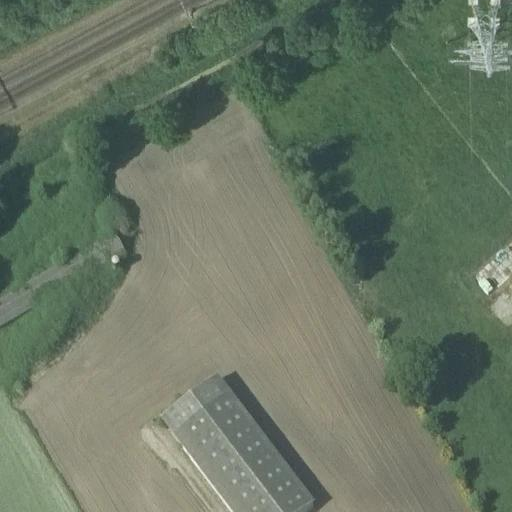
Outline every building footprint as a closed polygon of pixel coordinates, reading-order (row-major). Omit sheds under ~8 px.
[(0,329),(125,255),(112,235),(0,300),(0,329)] [(79,287),(74,295),(85,301),(76,317),(87,323),(100,298),(79,287)] [(155,412),(229,511),(308,511),(313,509),(209,371),(155,412)] [(192,511),(165,474),(113,511),(192,511)] [(363,511),(336,482),(318,497),(331,511),(363,511)]
